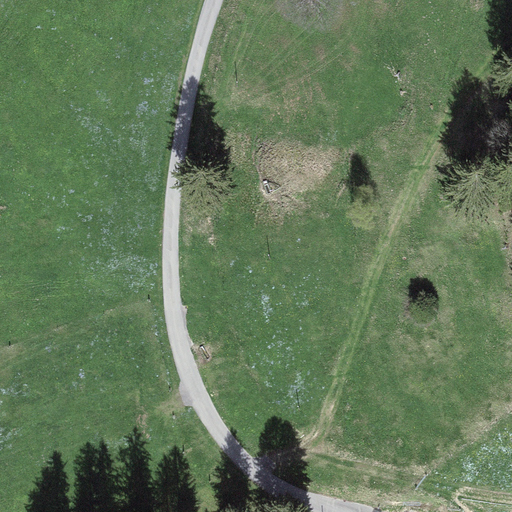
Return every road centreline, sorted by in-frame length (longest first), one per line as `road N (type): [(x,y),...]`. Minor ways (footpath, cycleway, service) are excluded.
road 1 (track): [(330,511),(242,460),(199,399),(176,331),(171,225),(181,138),(214,0)]
road 2 (track): [(255,471),(308,445),(327,416),(388,235),(424,157),(511,40)]
